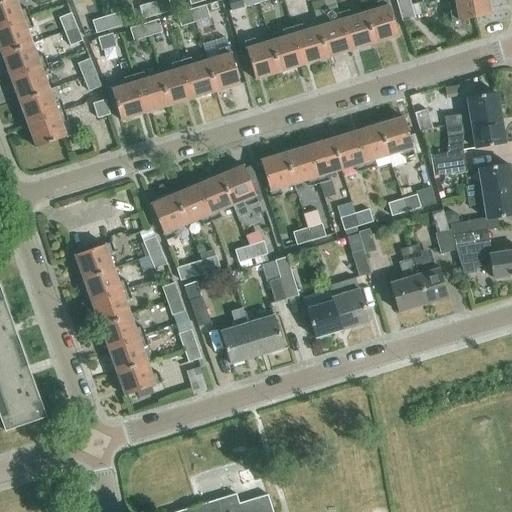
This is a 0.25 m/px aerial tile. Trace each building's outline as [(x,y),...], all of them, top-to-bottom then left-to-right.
[(19,10),(15,0),(3,0),(0,1),(0,27),(30,17),(26,7),(19,10)] [(172,10),(168,0),(159,0),(153,2),(157,14),(172,10)] [(207,12),(223,8),(220,0),(205,5),(207,12)] [(378,8),(364,12),(373,44),(398,36),(386,0),(380,0),(376,1),(378,8)] [(490,15),(487,0),(454,0),(456,10),(449,11),(451,22),(490,15)] [(157,14),(153,2),(139,6),(143,19),(157,14)] [(415,17),(411,5),(411,3),(397,5),(402,21),(415,17)] [(207,12),(205,5),(190,9),(194,22),(209,18),(207,12)] [(194,22),(190,9),(177,13),(181,26),(194,22)] [(373,44),(364,12),(350,17),(348,10),(338,13),(350,51),(373,44)] [(124,24),(120,11),(106,16),(110,29),(124,24)] [(350,51),(338,13),(328,15),(331,23),(317,27),(326,58),(350,51)] [(110,29),(106,16),(92,20),(96,33),(110,29)] [(33,27),(30,17),(0,27),(0,51),(1,54),(31,43),(26,29),(33,27)] [(78,28),(74,17),(60,23),(65,34),(78,28)] [(162,32),(158,20),(143,24),(147,37),(162,32)] [(147,37),(143,24),(130,28),(133,41),(147,37)] [(326,58),(317,27),(303,31),(301,24),(291,27),(302,65),(326,58)] [(302,65),(291,27),(281,30),(283,37),(269,41),(279,72),(302,65)] [(83,40),(78,28),(65,34),(70,46),(83,40)] [(116,46),(112,33),(98,37),(101,50),(116,46)] [(279,72),(269,41),(256,45),(253,38),(243,41),(255,79),(279,72)] [(36,56),(31,43),(1,54),(9,77),(47,63),(43,54),(36,56)] [(219,56),(206,60),(215,91),(239,84),(228,46),(217,49),(219,56)] [(215,91),(206,60),(192,64),(190,57),(180,60),(191,99),(215,91)] [(95,72),(90,58),(77,64),(83,76),(95,72)] [(191,99),(180,60),(170,63),(172,70),(158,75),(168,106),(191,99)] [(50,73),(47,63),(9,77),(18,100),(48,89),(43,75),(50,73)] [(101,87),(95,72),(83,76),(89,91),(101,87)] [(168,106),(158,75),(145,79),(142,72),(133,75),(144,113),(168,106)] [(144,113),(133,75),(123,78),(125,85),(111,89),(120,120),(144,113)] [(458,83),(444,86),(447,98),(461,95),(458,83)] [(18,100),(26,123),(63,110),(64,110),(55,86),(48,89),(18,100)] [(469,113),(453,115),(444,116),(446,127),(500,118),(496,92),(466,97),(469,113)] [(110,114),(105,99),(92,103),(97,118),(107,115),(110,114)] [(432,128),(426,109),(415,113),(420,131),(432,128)] [(60,122),(63,121),(67,119),(64,110),(26,123),(35,147),(66,136),(60,122)] [(402,116),(378,124),(388,155),(401,151),(404,158),(414,155),(402,116)] [(504,143),(500,118),(446,127),(447,136),(456,135),(472,132),(475,148),(504,143)] [(388,155),(378,124),(355,131),(366,169),(376,166),(374,159),(388,155)] [(366,169),(355,131),(331,138),(341,169),(354,165),(356,172),(366,169)] [(341,169),(331,138),(307,145),(319,183),(323,196),(334,192),(328,173),(341,169)] [(319,183),(307,145),(284,152),(293,183),(307,179),(309,186),(319,183)] [(464,160),(462,150),(430,155),(432,165),(464,160)] [(293,183),(284,152),(260,160),(271,198),(281,195),(279,188),(293,183)] [(466,171),(464,160),(432,165),(433,175),(466,171)] [(465,186),(466,196),(511,189),(507,163),(478,168),(481,184),(465,186)] [(244,169),(242,165),(219,175),(231,205),(245,199),(252,217),(266,211),(261,199),(250,166),(244,169)] [(231,205),(219,175),(196,184),(212,221),(221,217),(222,218),(234,212),(231,205)] [(212,221),(196,184),(173,194),(186,224),(199,218),(202,225),(212,221)] [(431,188),(419,191),(424,206),(436,203),(431,188)] [(498,228),(496,218),(511,215),(511,192),(511,189),(466,196),(468,206),(484,203),(486,217),(459,222),(450,224),(450,229),(452,235),(498,228)] [(186,224),(173,194),(150,203),(165,240),(175,236),(173,229),(186,224)] [(420,205),(417,194),(401,199),(405,210),(420,205)] [(405,210),(401,199),(387,204),(390,215),(405,210)] [(354,213),(351,204),(337,208),(340,217),(354,213)] [(372,221),(369,209),(354,213),(358,226),(372,221)] [(447,224),(450,224),(459,222),(458,215),(452,210),(445,212),(447,224)] [(303,215),(307,227),(320,223),(316,211),(303,215)] [(455,247),(452,235),(450,229),(448,230),(443,212),(432,215),(437,233),(435,234),(440,254),(455,250),(455,247)] [(358,226),(354,213),(340,217),(344,230),(358,226)] [(325,236),(321,223),(320,223),(307,227),(311,240),(325,236)] [(311,240),(307,227),(292,231),(296,245),(311,240)] [(376,251),(369,229),(358,232),(363,248),(364,254),(376,251)] [(358,232),(346,236),(351,252),(363,248),(358,232)] [(249,246),(259,242),(255,233),(245,237),(249,246)] [(161,251),(155,236),(143,241),(149,255),(161,251)] [(73,255),(82,279),(113,268),(108,254),(115,252),(111,241),(73,255)] [(267,253),(263,241),(249,246),(253,257),(267,253)] [(476,273),(475,266),(490,264),(492,278),(511,274),(511,250),(491,254),(489,242),(467,245),(455,247),(464,275),(476,273)] [(438,268),(436,269),(430,249),(420,250),(418,244),(408,247),(426,303),(447,297),(438,268)] [(253,257),(249,246),(234,250),(238,262),(253,257)] [(426,303),(408,247),(400,249),(403,261),(399,262),(403,275),(404,278),(389,283),(398,312),(426,303)] [(370,273),(364,254),(363,248),(351,252),(358,276),(370,273)] [(166,264),(161,251),(149,255),(154,269),(166,264)] [(219,268),(216,256),(201,261),(206,272),(219,268)] [(298,295),(287,257),(274,261),(279,278),(286,299),(298,295)] [(206,272),(201,261),(176,268),(180,280),(206,272)] [(118,281),(113,268),(82,279),(90,302),(128,289),(124,279),(118,281)] [(286,299),(279,278),(268,281),(274,302),(286,299)] [(368,321),(358,289),(355,278),(328,286),(331,297),(341,329),(368,321)] [(179,296),(174,283),(162,287),(167,301),(179,296)] [(131,298),(128,289),(90,302),(99,325),(111,321),(129,314),(124,301),(131,298)] [(0,356),(21,349),(11,321),(0,291),(0,356)] [(184,311),(179,296),(167,301),(172,315),(184,311)] [(210,322),(201,296),(189,300),(198,326),(210,322)] [(341,329),(331,297),(320,300),(322,304),(306,309),(314,337),(341,329)] [(256,355),(246,323),(247,323),(242,308),(230,311),(235,327),(219,331),(229,363),(256,355)] [(145,335),(141,325),(134,328),(129,314),(111,321),(99,325),(107,348),(145,335)] [(283,347),(275,321),(273,315),(247,323),(246,323),(256,355),(283,347)] [(196,343),(191,329),(178,333),(183,347),(196,343)] [(148,345),(145,335),(107,348),(115,372),(146,361),(141,347),(148,345)] [(200,357),(196,343),(183,347),(188,362),(200,357)] [(44,416),(21,349),(0,356),(0,420),(4,430),(44,416)] [(151,374),(146,361),(115,372),(124,396),(147,387),(150,394),(164,390),(161,382),(158,372),(151,374)] [(272,511),(267,494),(239,503),(236,493),(174,511),(272,511)]
